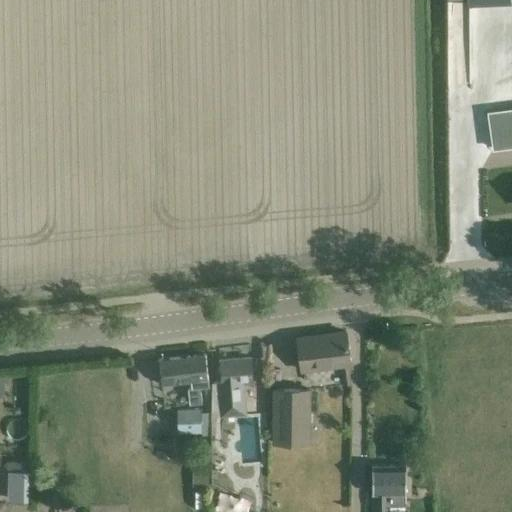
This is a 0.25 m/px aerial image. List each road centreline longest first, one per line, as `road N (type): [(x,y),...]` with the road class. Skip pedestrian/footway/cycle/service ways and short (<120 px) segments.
road 1 (tertiary): [(354,298),(0,342)]
road 2 (unclassified): [(357,511),(354,298)]
road 3 (tertiary): [(511,281),(354,298)]
